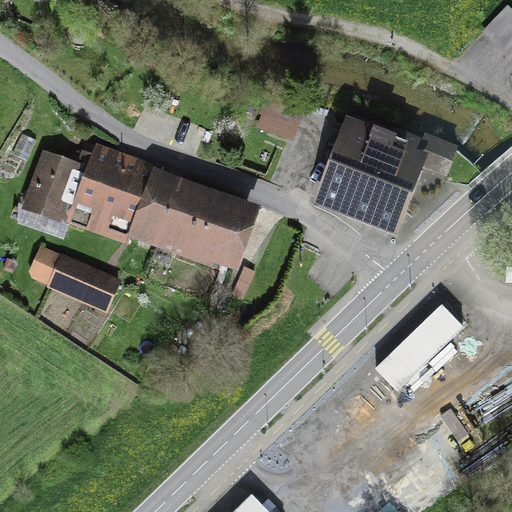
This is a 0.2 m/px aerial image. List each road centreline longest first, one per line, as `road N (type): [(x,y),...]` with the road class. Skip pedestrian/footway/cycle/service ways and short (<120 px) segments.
road 1 (unclassified): [(396,276),(313,217),(143,147),(0,47)]
road 2 (secondary): [(396,276),(154,511)]
road 3 (track): [(236,0),(399,42),(456,72)]
road 4 (secondary): [(511,172),(396,276)]
